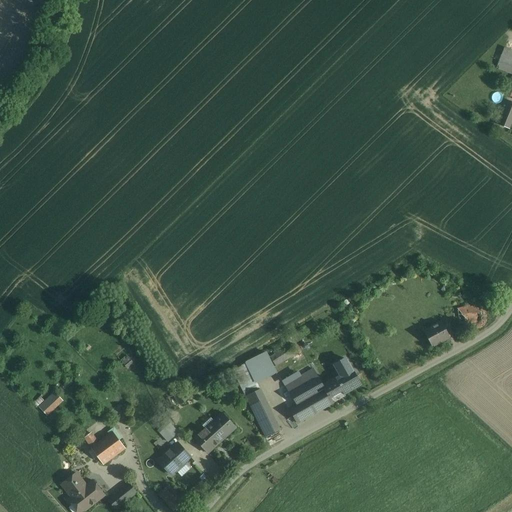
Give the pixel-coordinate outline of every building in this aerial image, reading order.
[(511,74),(511,50),(504,48),(496,68),(511,74)] [(511,120),(511,103),(508,101),(499,125),(509,129),(511,120)] [(472,306),(455,309),(460,332),(483,328),(478,305),(472,306)] [(442,314),(424,323),(435,344),(453,334),(442,314)] [(298,333),(271,350),(274,355),(270,357),(275,366),(306,347),(298,333)] [(260,389),(247,364),(234,372),(246,396),(260,389)] [(313,369),(285,385),(297,404),(289,409),(297,423),(333,403),(329,397),(324,387),(313,369)] [(336,380),(324,387),(329,397),(342,390),(343,393),(344,394),(361,385),(352,369),(342,375),(335,379),(336,380)] [(260,389),(246,396),(266,437),(280,430),(260,389)] [(55,394),(40,407),(47,414),(62,401),(55,394)] [(223,414),(213,423),(215,425),(208,430),(206,428),(195,439),(207,453),(215,446),(214,446),(226,436),(236,428),(223,414)] [(105,423),(84,438),(103,464),(124,448),(105,423)] [(174,424),(161,429),(166,441),(179,436),(174,424)] [(178,443),(158,461),(171,475),(178,469),(179,470),(185,464),(184,463),(190,457),(178,443)] [(86,486),(76,473),(62,484),(72,497),(71,498),(81,511),(82,511),(105,495),(93,480),(86,486)] [(129,483),(108,499),(116,509),(136,493),(129,483)] [(169,504),(179,493),(168,483),(158,494),(169,504)]
